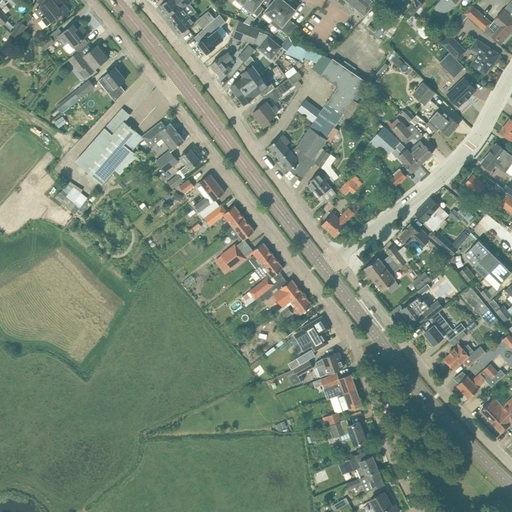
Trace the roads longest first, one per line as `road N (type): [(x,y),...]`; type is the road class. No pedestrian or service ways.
road 1 (residential): [(166,91),(345,325),(420,511)]
road 2 (residential): [(335,259),(141,0)]
road 3 (secondary): [(511,485),(442,418),(322,267)]
road 4 (residential): [(335,259),(511,462)]
road 5 (residential): [(335,259),(476,138),(511,72)]
road 6 (secondary): [(322,267),(178,78)]
road 7 (residential): [(86,0),(166,91)]
